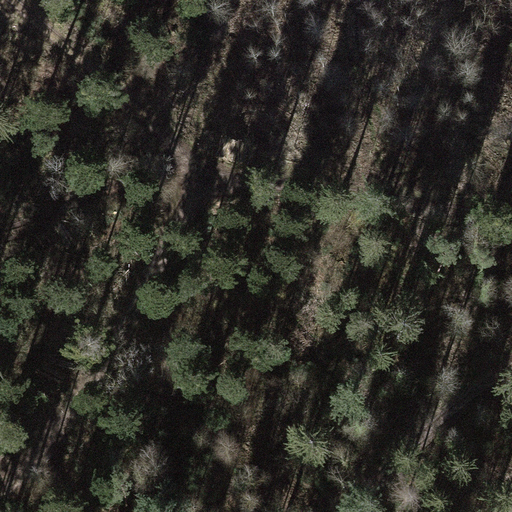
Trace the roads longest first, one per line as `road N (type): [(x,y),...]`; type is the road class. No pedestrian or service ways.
road 1 (track): [(16,0),(213,166),(511,211)]
road 2 (track): [(0,496),(38,456),(213,166)]
road 3 (track): [(340,511),(358,485),(511,359)]
